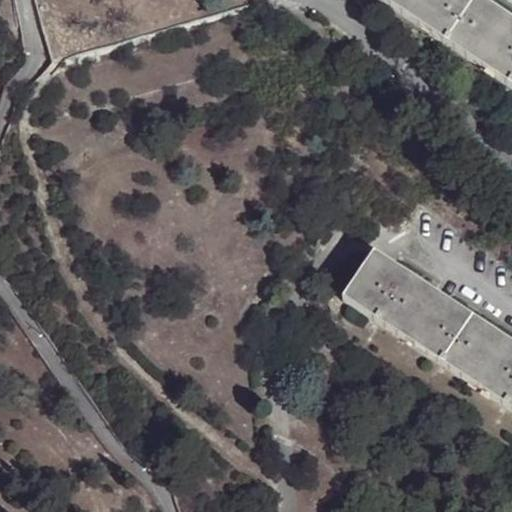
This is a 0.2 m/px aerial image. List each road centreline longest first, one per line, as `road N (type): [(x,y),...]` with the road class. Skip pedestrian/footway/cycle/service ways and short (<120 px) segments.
road 1 (residential): [(0,285),(170,511)]
road 2 (residential): [(24,0),(33,56),(0,131)]
